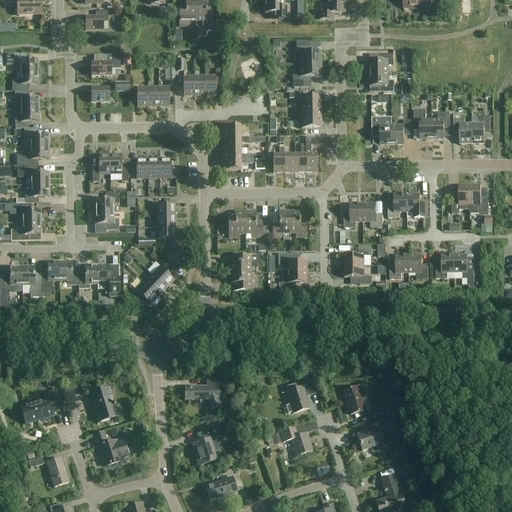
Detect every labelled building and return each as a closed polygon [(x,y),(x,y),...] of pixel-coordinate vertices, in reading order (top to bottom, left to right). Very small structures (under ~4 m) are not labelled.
[(17,0),(18,15),(40,15),(39,0),(17,0)] [(179,10),(179,15),(179,28),(190,28),(190,23),(196,23),(196,0),(185,1),(185,10),(179,10)] [(206,0),(196,0),(196,23),(202,23),(202,28),(213,27),(213,15),(206,15),(206,0)] [(403,0),(404,6),(404,9),(411,9),(417,9),(417,8),(423,8),(423,0),(403,0)] [(344,1),(326,1),(327,9),(321,9),(321,14),(319,14),(319,21),(333,20),(333,14),(344,14),(344,1)] [(265,15),(272,14),(272,20),(289,20),(289,8),(284,8),(283,2),(264,3),(265,15)] [(104,24),(108,24),(108,13),(95,13),(95,19),(85,19),(85,32),(104,32),(104,24)] [(295,54),(295,66),(321,66),(320,53),(306,53),(306,50),(310,50),(310,44),(296,44),(296,53),(295,54)] [(6,67),(14,67),(14,55),(6,55),(6,67)] [(19,74),(38,74),(38,62),(27,62),(27,55),(14,55),(14,67),(19,67),(19,74)] [(369,62),(370,75),(387,74),(387,67),(393,67),(393,55),(378,55),(379,61),(369,62)] [(91,64),(91,77),(111,77),(111,70),(120,70),(120,56),(107,56),(107,64),(91,64)] [(292,88),(297,88),(311,88),(311,82),(307,82),(307,78),(321,78),(321,66),(295,66),(295,76),(292,76),(292,88)] [(215,77),(204,77),(205,97),(216,97),(215,86),(222,86),(222,70),(215,70),(215,77)] [(12,92),(14,92),(14,93),(27,93),(27,86),(39,86),(38,74),(19,74),(19,81),(12,81),(12,92)] [(387,74),(370,75),(370,88),(379,87),(379,94),(394,93),(394,82),(388,82),(387,74)] [(194,97),(194,77),(183,77),(183,98),(194,97)] [(204,77),(194,77),(194,97),(205,97),(204,77)] [(115,84),(115,93),(129,93),(129,84),(115,84)] [(147,108),(147,88),(136,88),(136,109),(147,108)] [(158,88),(147,88),(147,108),(158,108),(158,88)] [(169,88),(158,88),(158,108),(169,108),(169,88)] [(91,90),(92,103),(109,103),(109,89),(91,90)] [(19,104),(19,111),(39,111),(39,99),(28,99),(27,93),(14,93),(14,104),(19,104)] [(300,97),(301,108),(321,108),(321,97),(300,97)] [(301,108),(301,119),(321,119),(321,108),(301,108)] [(24,130),(28,130),(28,123),(39,123),(39,111),(19,111),(19,119),(15,119),(15,130),(24,130)] [(432,141),(431,122),(425,122),(425,117),(425,111),(413,111),(414,131),(420,131),(420,141),(432,141)] [(438,122),(431,122),(432,141),(444,140),(444,131),(450,131),(449,113),(438,114),(438,122)] [(479,118),(471,118),(472,125),(472,145),(484,145),(484,132),(490,132),(490,118),(479,118)] [(321,119),(301,119),(301,130),(321,130),(321,119)] [(460,145),(472,145),(472,125),(464,125),(464,120),(453,120),(453,132),(459,132),(460,145)] [(403,127),(392,127),(392,146),(404,146),(404,136),(410,136),(409,121),(403,122),(403,127)] [(392,146),(392,127),(385,127),(385,122),(374,122),(374,137),(380,137),(380,146),(392,146)] [(223,128),(223,140),(248,139),(248,135),(240,135),(240,128),(223,128)] [(29,149),(48,149),(48,136),(37,137),(37,130),(28,130),(24,130),(24,141),(29,141),(29,149)] [(223,140),(223,151),(240,150),(240,144),(248,144),(248,139),(223,140)] [(305,149),(305,174),(316,174),(316,157),(310,157),(310,144),(305,144),(305,145),(305,148),(305,149)] [(24,168),(37,168),(37,161),(48,161),(48,149),(29,149),(29,156),(24,157),(24,168)] [(284,174),(283,149),(279,149),(279,157),(272,157),(272,175),(284,174)] [(288,149),(283,149),(284,174),(294,174),(294,157),(288,157),(288,149)] [(301,157),(294,157),(294,174),(305,174),(305,149),(301,149),(301,157)] [(223,151),(223,161),(249,161),(249,157),(240,157),(240,150),(223,151)] [(110,175),(110,157),(98,157),(98,171),(92,171),(92,184),(99,184),(98,175),(110,175)] [(121,157),(110,157),(110,175),(121,175),(121,184),(128,184),(128,171),(122,171),(121,157)] [(170,161),(159,162),(159,180),(171,180),(171,173),(170,161)] [(249,161),(223,161),(223,172),(240,172),(240,165),(249,165),(249,161)] [(147,180),(147,162),(136,162),(136,180),(147,180)] [(159,162),(147,162),(147,180),(159,180),(159,162)] [(30,187),(49,186),(48,174),(38,174),(37,168),(24,168),(25,179),(29,179),(30,187)] [(16,200),(16,206),(25,205),(29,205),(38,205),(38,199),(49,199),(49,186),(30,187),(30,194),(25,194),(25,200),(16,200)] [(459,211),(470,211),(469,187),(458,187),(458,203),(451,203),(451,216),(459,216),(459,211)] [(469,187),(470,211),(470,216),(488,215),(488,202),(481,203),(480,187),(469,187)] [(93,201),(94,214),(113,213),(113,206),(118,206),(118,194),(105,195),(105,201),(93,201)] [(419,196),(406,197),(406,215),(414,215),(414,220),(424,220),(426,220),(425,203),(419,204),(419,196)] [(406,215),(406,197),(393,197),(393,204),(387,204),(387,221),(399,221),(399,215),(406,215)] [(6,212),(16,212),(16,216),(21,216),(21,225),(40,224),(40,212),(29,212),(29,205),(25,205),(16,206),(6,206),(6,212)] [(156,207),(156,218),(174,218),(174,206),(169,206),(164,207),(156,207)] [(363,224),(363,206),(350,206),(350,214),(344,214),(344,230),(356,230),(355,224),(363,224)] [(375,206),(363,206),(363,224),(370,224),(370,230),(382,230),(382,213),(375,213),(375,206)] [(113,213),(94,214),(94,226),(106,226),(106,233),(118,232),(118,221),(113,221),(113,213)] [(255,213),(245,214),(245,236),(251,236),(251,240),(262,240),(262,237),(267,237),(267,236),(267,228),(262,228),(262,227),(256,227),(255,213)] [(272,227),(267,227),(267,228),(267,236),(272,237),(272,240),(283,240),(283,241),(289,241),(289,236),(289,213),(278,213),(278,227),(272,227)] [(299,213),(289,213),(289,236),(295,236),(295,239),(306,239),(306,226),(299,226),(299,213)] [(228,215),(228,227),(228,240),(239,240),(239,236),(245,236),(245,214),(234,214),(234,215),(228,215)] [(156,218),(157,230),(175,230),(174,218),(156,218)] [(11,232),(11,243),(29,243),(29,237),(41,236),(40,224),(21,225),(21,232),(11,232)] [(175,230),(157,230),(157,241),(175,241),(175,230)] [(343,257),(343,269),(363,268),(363,258),(371,258),(371,250),(359,250),(359,257),(343,257)] [(155,263),(160,259),(154,253),(153,253),(149,257),(155,263)] [(123,260),(125,262),(128,265),(133,260),(128,255),(124,259),(123,260)] [(286,274),(282,274),(306,274),(306,263),(291,263),(290,256),(278,256),(278,267),(286,266),(286,274)] [(421,257),(408,258),(408,275),(416,275),(416,282),(428,281),(427,267),(421,267),(421,257)] [(447,275),(454,275),(454,257),(441,257),(441,265),(435,265),(435,281),(447,281),(447,275)] [(454,257),(454,275),(462,275),(462,281),(467,281),(467,287),(473,287),(473,272),(467,272),(467,257),(454,257)] [(229,265),(229,275),(251,275),(255,275),(255,269),(255,264),(259,264),(259,258),(255,258),(242,258),(242,265),(231,265),(229,265)] [(408,275),(408,258),(395,258),(395,267),(389,267),(389,282),(401,282),(401,275),(408,275)] [(41,295),(52,295),(52,283),(59,283),(59,264),(47,264),(47,275),(40,275),(40,279),(41,295)] [(71,264),(59,264),(59,283),(67,283),(67,288),(78,288),(78,279),(78,275),(72,275),(71,264)] [(78,279),(78,288),(78,291),(89,291),(89,286),(97,286),(97,267),(85,267),(85,279),(78,279)] [(97,267),(97,286),(104,286),(105,294),(109,294),(109,298),(119,298),(119,278),(109,278),(109,267),(97,267)] [(3,292),(14,292),(14,293),(22,293),(22,287),(22,268),(9,268),(10,279),(3,279),(3,292)] [(22,287),(29,287),(29,299),(41,299),(41,295),(40,279),(34,279),(34,268),(22,268),(22,287)] [(363,268),(343,269),(343,279),(359,279),(359,287),(372,287),(372,279),(363,279),(363,268)] [(161,269),(153,277),(165,289),(174,281),(161,269)] [(307,285),(306,274),(282,274),(283,285),(282,285),(278,285),(278,293),(291,292),(291,285),(307,285)] [(251,275),(229,275),(229,286),(232,286),(242,285),(242,292),(255,292),(255,281),(251,281),(251,275)] [(153,277),(145,285),(157,298),(165,289),(153,277)] [(157,298),(145,285),(137,294),(149,306),(157,298)] [(3,292),(0,292),(0,308),(9,308),(8,292),(3,292)] [(220,408),(217,398),(219,398),(219,381),(206,381),(206,388),(185,389),(185,401),(209,401),(211,410),(220,408)] [(288,415),(293,413),(294,415),(309,411),(304,395),(316,391),(313,381),(301,384),(302,389),(299,389),(297,384),(286,388),(287,393),(291,405),(285,407),(288,415)] [(351,416),(365,412),(361,399),(366,398),(362,386),(343,393),(351,416)] [(90,396),(98,424),(118,418),(109,390),(90,396)] [(25,426),(30,424),(53,417),(51,411),(62,408),(57,391),(43,395),(45,401),(20,409),(25,426)] [(366,413),(369,423),(387,417),(384,408),(366,413)] [(216,420),(204,423),(205,429),(217,425),(216,420)] [(356,436),(357,439),(361,452),(384,445),(380,433),(388,430),(385,422),(370,426),(372,431),(356,436)] [(283,444),(291,441),(296,458),(312,453),(307,435),(308,435),(305,426),(294,429),(294,428),(279,433),(283,444)] [(200,443),(193,445),(199,466),(216,461),(209,441),(221,437),(219,428),(202,433),(204,441),(203,442),(200,443)] [(105,468),(121,463),(125,461),(125,459),(128,458),(123,442),(119,443),(119,441),(107,445),(104,434),(94,437),(99,456),(101,455),(105,468)] [(279,434),(271,437),(274,445),(274,446),(282,444),(279,434)] [(25,455),(28,461),(35,459),(32,452),(25,455)] [(28,462),(30,469),(44,465),(42,458),(28,462)] [(46,464),(54,489),(68,484),(61,460),(46,464)] [(256,466),(254,460),(247,462),(249,469),(256,466)] [(397,467),(399,473),(407,470),(404,464),(397,467)] [(399,495),(394,478),(382,481),(385,492),(384,492),(384,494),(387,493),(388,499),(376,503),(378,511),(397,511),(405,510),(401,495),(399,495)] [(205,487),(210,502),(237,494),(233,479),(205,487)]
